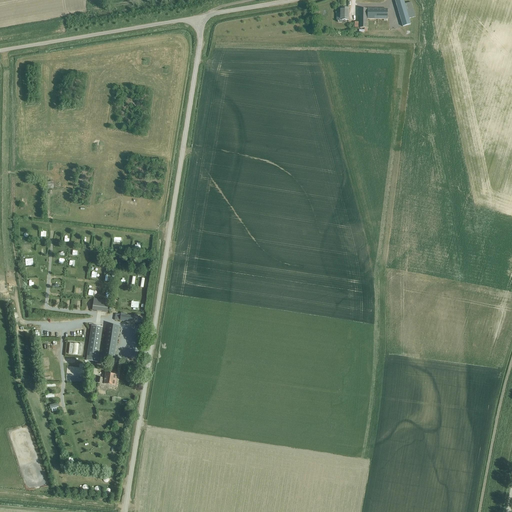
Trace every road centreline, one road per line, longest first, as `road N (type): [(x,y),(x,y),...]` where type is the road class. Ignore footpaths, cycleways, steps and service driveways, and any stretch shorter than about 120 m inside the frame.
road 1 (unclassified): [(122,511),(201,17)]
road 2 (unclassified): [(0,50),(201,17)]
